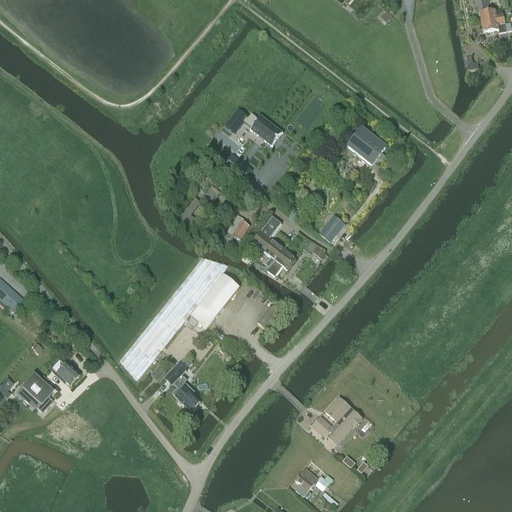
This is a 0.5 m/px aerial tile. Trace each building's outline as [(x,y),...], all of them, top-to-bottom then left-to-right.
[(477,8),(475,9),(476,16),(479,15),(481,24),(503,21),(502,11),(489,13),(488,7),(490,7),(488,0),(483,0),(475,1),(477,8)] [(503,21),(481,24),(482,34),(498,32),(499,35),(506,34),(511,33),(510,25),(504,26),(503,21)] [(477,64),(473,65),(471,59),(466,60),(469,72),(478,70),(477,64)] [(237,112),(225,128),(227,130),(235,135),(244,124),(251,130),(250,132),(251,132),(258,138),(264,142),(271,148),(272,148),(282,134),(274,128),(269,124),(261,118),(258,121),(251,116),(247,120),(247,119),(240,114),(237,112)] [(362,130),(348,148),(372,167),(386,148),(362,130)] [(228,162),(224,167),(234,174),(241,165),(236,161),(233,166),(228,162)] [(209,190),(202,199),(208,203),(211,200),(214,203),(218,198),(215,195),(209,190)] [(195,200),(178,221),(188,229),(194,223),(189,219),(200,204),(195,200)] [(242,223),(244,221),(237,217),(224,237),(219,247),(227,252),(228,250),(235,254),(235,253),(240,257),(247,246),(240,242),(249,228),(242,223)] [(334,217),(319,236),(330,245),(345,226),(334,217)] [(266,267),(269,269),(283,251),(269,240),(280,225),(272,219),(252,245),(271,260),(266,267)] [(305,249),(312,254),(321,261),(326,256),(316,249),(309,244),(305,249)] [(269,269),(270,270),(268,272),(268,273),(275,279),(282,269),(287,273),(296,261),(283,251),(269,269)] [(200,264),(167,305),(187,321),(198,307),(199,308),(191,318),(207,331),(215,321),(240,289),(226,278),(222,275),(228,268),(202,260),(200,264)] [(261,267),(259,271),(266,275),(268,273),(268,272),(264,269),(261,267)] [(0,281),(0,303),(15,317),(26,305),(0,281)] [(167,305),(120,363),(137,383),(187,321),(167,305)] [(257,325),(266,333),(279,316),(270,309),(257,325)] [(59,362),(52,370),(57,375),(56,376),(69,389),(78,378),(77,378),(77,375),(75,373),(72,373),(65,366),(64,368),(59,362)] [(193,396),(195,395),(184,384),(186,382),(182,378),(186,374),(179,367),(165,381),(172,388),(174,386),(178,390),(172,396),(175,399),(178,402),(178,404),(182,407),(184,407),(191,414),(201,404),(193,396)] [(160,370),(152,378),(158,384),(166,375),(160,370)] [(33,378),(21,391),(27,397),(23,402),(28,407),(30,405),(33,402),(38,407),(36,410),(42,415),(52,404),(47,399),(51,395),(33,378)] [(0,388),(0,403),(2,405),(9,397),(6,394),(13,386),(7,381),(0,388)] [(319,421),(312,428),(325,440),(329,436),(338,445),(348,434),(360,421),(338,400),(325,414),(338,426),(331,432),(319,421)] [(346,458),(342,463),(350,470),(355,465),(346,458)] [(317,482),(305,471),(294,483),(299,487),(295,492),(303,499),(304,498),(307,500),(310,496),(308,494),(310,490),(312,492),(315,489),(322,495),(332,483),(327,478),(324,482),(320,479),(317,482)] [(324,503),(321,509),(328,511),(330,506),(324,503)]
